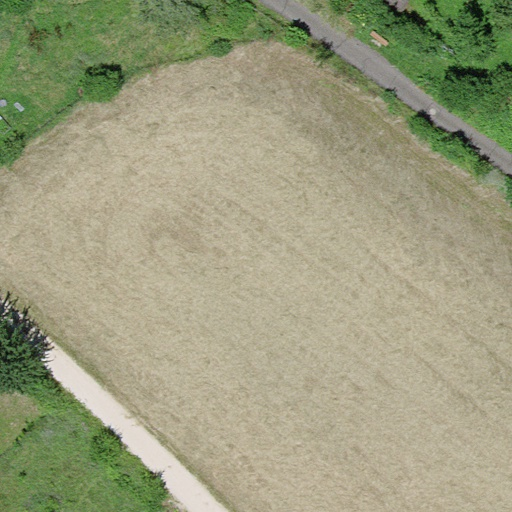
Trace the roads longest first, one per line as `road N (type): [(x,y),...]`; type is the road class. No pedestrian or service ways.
road 1 (track): [(511,166),(280,0)]
road 2 (track): [(0,316),(199,511)]
